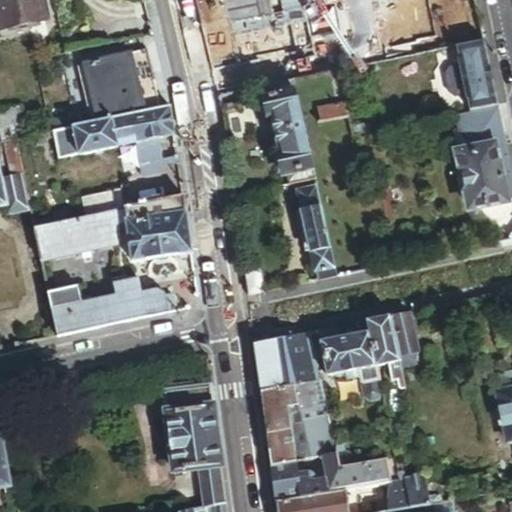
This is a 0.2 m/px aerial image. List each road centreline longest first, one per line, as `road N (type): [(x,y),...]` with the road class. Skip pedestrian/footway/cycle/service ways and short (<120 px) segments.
road 1 (secondary): [(228,330),(166,0)]
road 2 (residential): [(0,378),(228,330)]
road 3 (secondary): [(253,511),(228,330)]
